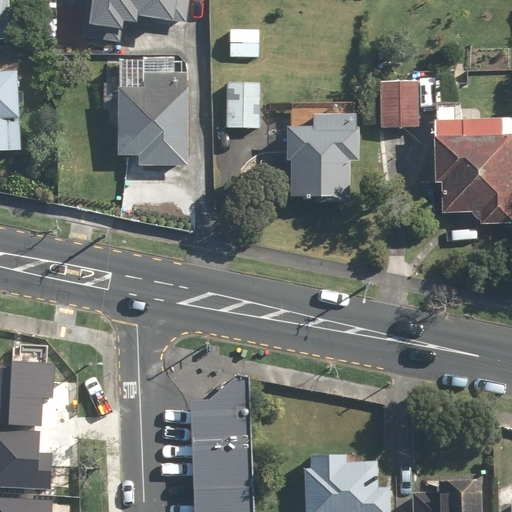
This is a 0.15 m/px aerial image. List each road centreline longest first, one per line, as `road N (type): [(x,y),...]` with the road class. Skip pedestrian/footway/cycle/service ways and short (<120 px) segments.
road 1 (secondary): [(511,361),(137,285)]
road 2 (residential): [(137,285),(146,511)]
road 3 (secondary): [(137,285),(0,257)]
